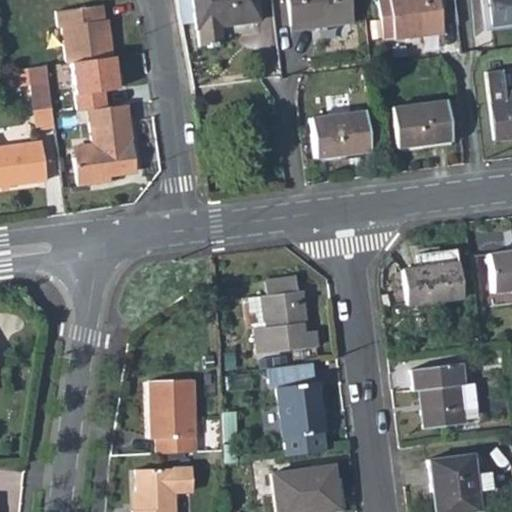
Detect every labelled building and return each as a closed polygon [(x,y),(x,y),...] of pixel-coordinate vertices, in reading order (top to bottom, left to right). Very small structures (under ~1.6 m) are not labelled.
[(192,0),(198,48),(220,45),(218,26),(258,22),(255,0),(192,0)] [(287,0),(291,31),(351,23),(348,0),(287,0)] [(374,0),(380,40),(438,32),(433,0),(374,0)] [(511,0),(494,0),(498,26),(511,24),(511,0)] [(62,29),(67,64),(70,64),(113,58),(111,40),(107,40),(105,21),(103,6),(56,12),(59,30),(62,29)] [(127,109),(113,58),(70,64),(74,109),(86,107),(87,114),(127,109)] [(46,67),(14,72),(16,88),(31,86),(35,112),(51,109),(46,67)] [(489,106),(493,141),(511,138),(511,93),(504,94),(502,72),(485,74),(489,106)] [(449,144),(460,142),(456,103),(444,105),(449,144)] [(389,111),(395,151),(449,144),(444,105),(389,111)] [(51,109),(35,112),(37,132),(54,129),(51,109)] [(91,146),(93,160),(75,162),(78,192),(112,187),(111,180),(127,178),(135,169),(127,109),(87,114),(91,146)] [(310,123),(315,161),(369,155),(364,115),(310,123)] [(40,142),(0,147),(0,187),(45,182),(40,142)] [(91,146),(73,148),(75,162),(93,160),(91,146)] [(401,272),(405,306),(459,299),(454,252),(416,256),(418,270),(401,272)] [(511,253),(485,257),(490,296),(511,292),(511,253)] [(262,281),(264,296),(295,292),(294,278),(262,281)] [(252,330),(255,356),(313,349),(311,332),(301,333),(299,325),(302,324),(298,292),(295,292),(264,296),(261,296),(264,328),(252,330)] [(249,299),(252,330),(264,328),(261,296),(249,299)] [(417,393),(421,430),(461,424),(461,422),(457,388),(462,386),(459,364),(410,372),(413,393),(417,393)] [(155,440),(155,454),(193,453),(192,381),(150,382),(151,440),(155,440)] [(274,386),(281,436),(319,431),(312,382),(274,386)] [(472,384),(462,386),(457,388),(461,422),(476,421),(472,384)] [(425,461),(431,511),(476,511),(477,511),(476,508),(491,506),(486,471),(472,473),(470,455),(425,461)] [(172,511),(172,492),(192,491),(191,468),(135,470),(136,505),(139,505),(139,511),(172,511)] [(270,476),(273,511),(321,511),(335,510),(330,469),(270,476)]
